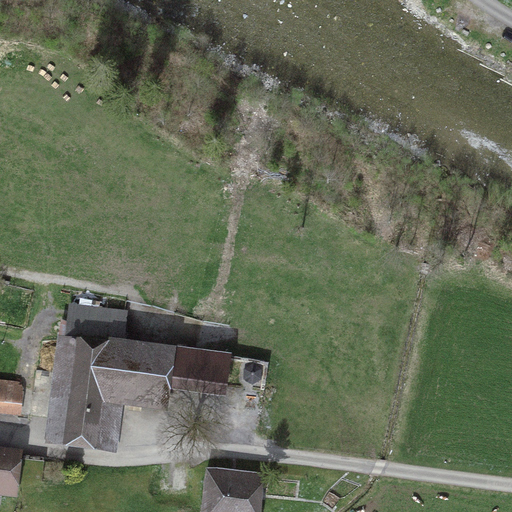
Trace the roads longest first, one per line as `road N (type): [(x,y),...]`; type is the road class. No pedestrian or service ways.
road 1 (track): [(511,484),(255,452),(105,460),(0,432)]
road 2 (track): [(135,295),(0,263)]
